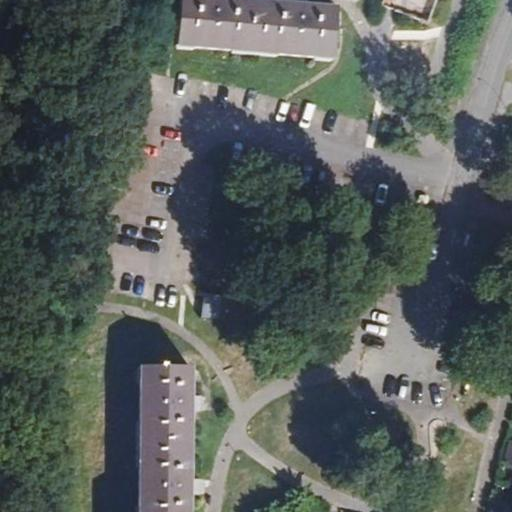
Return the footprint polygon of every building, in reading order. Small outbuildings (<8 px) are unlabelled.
[(326,7),(305,5),(285,3),(261,0),(172,0),(168,43),(320,60),(326,7)] [(175,511),(176,492),(176,473),(177,409),(177,389),(178,364),(132,363),(129,511),(175,511)] [(189,390),(177,389),(177,409),(189,409),(189,400),(189,390)] [(511,511),(511,428),(508,427),(501,450),(511,452),(511,479),(510,484),(506,499),(488,493),(485,505),(508,511),(511,511)] [(188,473),(176,473),(176,492),(188,491),(188,482),(188,473)]
